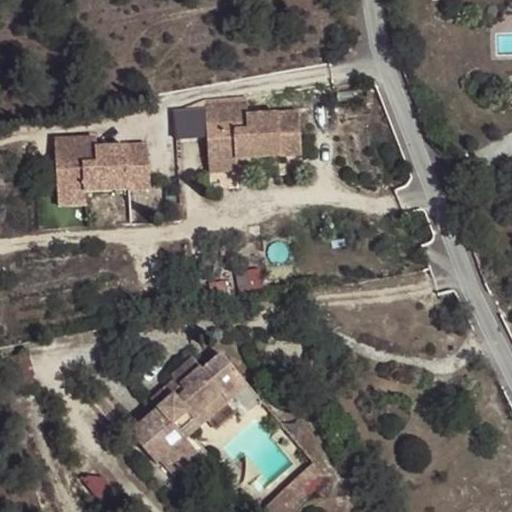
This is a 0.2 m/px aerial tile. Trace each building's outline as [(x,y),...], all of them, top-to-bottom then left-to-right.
[(250,158),(301,155),(298,112),(246,115),(245,100),(231,100),(232,106),(206,107),(209,171),(237,169),(236,159),(250,158)] [(155,137),(59,142),(63,207),(92,206),(91,194),(158,190),(155,137)] [(250,168),(250,158),(236,159),(237,169),(250,168)] [(248,386),(221,354),(202,371),(200,368),(180,385),(176,380),(151,401),(158,408),(130,433),(157,464),(160,462),(173,477),(198,455),(185,440),(179,433),(173,425),(187,413),(194,420),(223,395),(228,403),(232,400),(248,386)] [(180,385),(200,368),(192,359),(172,376),(176,380),(180,385)] [(259,399),(248,386),(232,400),(243,413),(259,399)] [(185,440),(228,403),(223,395),(194,420),(179,433),(185,440)] [(315,465),(260,511),(292,511),(310,497),(303,489),(322,473),(315,465)]
